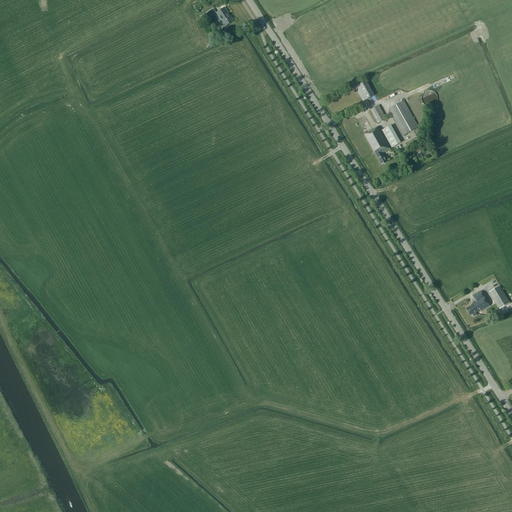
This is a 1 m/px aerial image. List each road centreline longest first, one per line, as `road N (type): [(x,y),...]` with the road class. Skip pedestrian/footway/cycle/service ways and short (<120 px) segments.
road 1 (unknown): [(237,0),(511,444)]
road 2 (tertiary): [(511,415),(249,0)]
